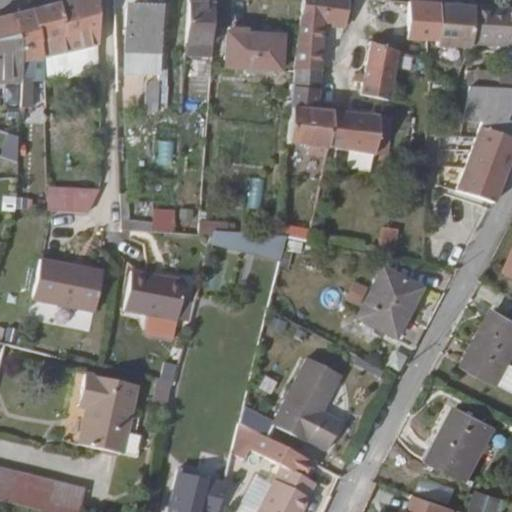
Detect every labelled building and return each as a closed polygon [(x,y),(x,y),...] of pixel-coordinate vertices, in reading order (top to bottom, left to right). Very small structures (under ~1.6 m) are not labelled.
[(90,48),(87,0),(71,0),(23,12),(35,59),(90,48)] [(155,61),(156,0),(139,0),(139,12),(120,12),(119,29),(122,29),(122,53),(135,53),(136,61),(155,61)] [(207,45),(209,5),(195,4),(194,0),(180,0),(179,56),(210,57),(212,45),(207,45)] [(339,25),(341,0),(295,0),(293,20),(317,23),(339,25)] [(431,36),(431,1),(416,0),(404,0),(405,36),(422,36),(431,36)] [(466,38),(466,2),(431,1),(431,36),(432,44),(463,44),(466,38)] [(511,41),(511,4),(466,2),(466,38),(511,41)] [(35,59),(23,12),(2,18),(12,61),(14,67),(14,96),(25,96),(26,64),(35,63),(35,59)] [(0,63),(12,61),(2,18),(0,18),(0,63)] [(313,69),(317,23),(293,20),(289,67),(313,69)] [(275,73),(276,37),(223,35),(222,71),(275,73)] [(382,96),(391,47),(364,39),(355,96),(381,101),(382,96)] [(163,113),(165,65),(155,65),(155,82),(141,81),(139,112),(163,113)] [(511,69),(459,65),(458,82),(463,82),(511,85),(511,69)] [(312,89),(313,69),(289,67),(287,86),(312,89)] [(511,123),(503,119),(511,92),(511,85),(463,82),(459,117),(476,119),(451,186),(485,200),(486,199),(511,137),(511,123)] [(323,147),(326,109),(311,107),(312,89),(287,86),(282,142),(310,145),(310,158),(322,158),(323,155),(323,147)] [(40,121),(39,106),(18,109),(20,123),(40,121)] [(370,149),(371,113),(326,109),(323,147),(370,149)] [(156,139),(156,166),(171,167),(172,139),(156,139)] [(260,207),(263,179),(248,177),(245,206),(260,207)] [(42,186),(42,211),(91,212),(91,188),(42,186)] [(151,231),(151,219),(115,218),(115,230),(151,231)] [(209,234),(209,220),(193,220),(192,233),(209,234)] [(374,227),(374,249),(392,249),(393,227),(374,227)] [(511,251),(503,268),(511,272),(511,251)] [(65,303),(72,262),(38,254),(28,294),(65,303)] [(90,309),(98,268),(72,262),(65,303),(90,309)] [(413,285),(377,267),(353,316),(388,334),(413,285)] [(178,280),(125,270),(118,309),(171,319),(178,280)] [(465,362),(496,379),(506,359),(511,348),(511,327),(487,314),(477,333),(480,334),(465,362)] [(308,357),(274,422),(305,439),(306,437),(326,447),(340,420),(322,410),(341,375),(308,357)] [(511,361),(506,359),(496,379),(511,387),(511,361)] [(154,363),(152,404),(167,405),(169,364),(154,363)] [(127,381),(74,368),(66,399),(75,401),(72,414),(66,437),(109,448),(127,381)] [(63,411),(72,414),(75,401),(66,399),(63,411)] [(450,403),(422,457),(462,478),(490,424),(450,403)] [(267,436),(274,422),(245,406),(240,422),(251,427),(267,436)] [(267,436),(251,427),(243,443),(279,463),(252,511),(299,511),(308,496),(304,494),(311,480),(300,474),(308,458),(267,436)] [(70,511),(77,484),(0,463),(0,495),(62,511),(70,511)] [(208,511),(214,479),(163,470),(155,511),(208,511)] [(473,491),(466,511),(498,511),(502,499),(473,491)] [(450,511),(452,508),(411,493),(407,508),(401,506),(399,511),(450,511)]
